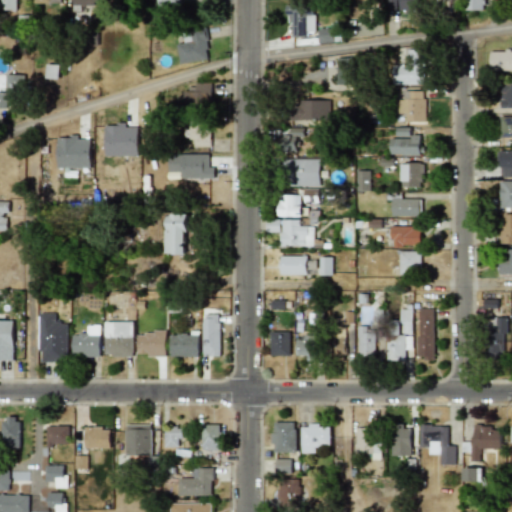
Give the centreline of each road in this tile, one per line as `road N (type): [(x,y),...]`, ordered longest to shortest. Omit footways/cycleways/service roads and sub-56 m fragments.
road 1 (residential): [(0,136),(249,59),(511,29)]
road 2 (residential): [(0,393),(511,395)]
road 3 (residential): [(248,511),(248,0)]
road 4 (residential): [(466,395),(467,35)]
